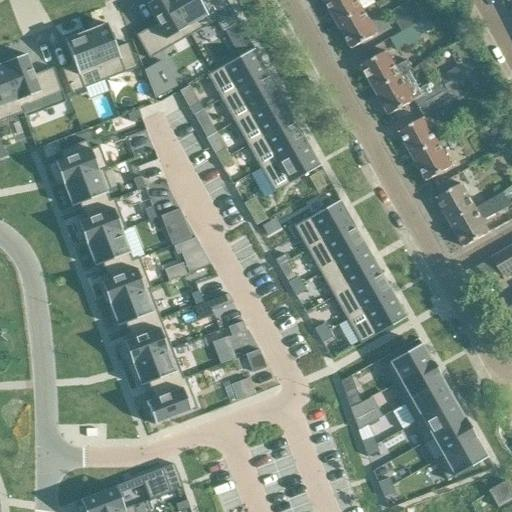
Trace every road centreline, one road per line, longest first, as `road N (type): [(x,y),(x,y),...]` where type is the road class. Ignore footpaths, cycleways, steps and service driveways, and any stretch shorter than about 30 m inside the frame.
road 1 (residential): [(287,0),(443,273)]
road 2 (residential): [(45,511),(33,285),(18,249),(0,233)]
road 3 (residential): [(443,273),(497,367),(511,379)]
